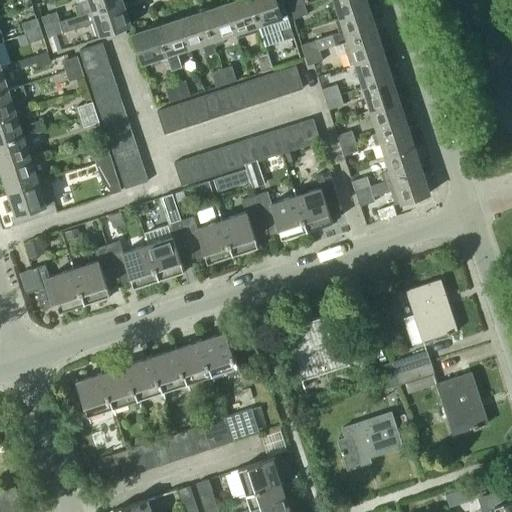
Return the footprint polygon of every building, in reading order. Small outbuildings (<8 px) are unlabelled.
[(75,4),(78,14),(121,1),(120,0),(86,0),(87,0),(75,4)] [(233,32),(256,24),(248,0),(234,0),(224,4),(233,32)] [(248,0),(256,24),(276,18),(284,40),(294,36),(282,0),(279,0),(275,2),(274,0),(248,0)] [(287,0),(290,8),(304,3),(303,0),(287,0)] [(333,0),(340,17),(368,8),(365,0),(333,0)] [(98,35),(129,25),(121,1),(78,14),(59,20),(56,11),(43,15),(49,35),(93,21),(98,35)] [(304,3),(290,8),(294,18),(308,13),(304,3)] [(223,35),(233,32),(224,4),(202,11),(214,52),(217,51),(214,44),(225,40),(223,35)] [(347,40),(347,41),(376,31),(368,8),(340,17),(343,29),(302,43),(308,63),(322,59),(319,49),(347,40)] [(214,52),(202,11),(178,18),(187,47),(203,42),(207,54),(214,52)] [(24,33),(39,28),(36,18),(21,23),(24,33)] [(176,51),(187,47),(178,18),(155,26),(164,55),(165,54),(170,70),(181,67),(176,51)] [(141,62),(164,55),(155,26),(132,34),(141,62)] [(39,28),(24,33),(27,43),(42,38),(39,28)] [(383,54),(376,31),(347,41),(355,63),(383,54)] [(78,50),(82,61),(104,54),(100,42),(78,50)] [(50,62),(47,51),(32,56),(36,66),(50,62)] [(273,68),(268,53),(257,56),(262,71),(273,68)] [(82,61),(86,73),(108,65),(104,54),(82,61)] [(391,77),(383,54),(355,63),(362,87),(391,77)] [(65,71),(80,66),(76,55),(62,60),(65,71)] [(237,79),(232,64),(222,67),(227,83),(237,79)] [(86,73),(89,85),(112,77),(108,65),(86,73)] [(290,92),(302,88),(294,65),(282,69),(290,92)] [(80,66),(65,71),(69,81),(83,76),(80,66)] [(227,83),(222,67),(212,71),(217,86),(227,83)] [(279,96),(290,92),(282,69),(271,73),(279,96)] [(279,96),(271,73),(259,77),(267,100),(279,96)] [(89,85),(93,96),(116,88),(112,77),(89,85)] [(256,103),(267,100),(259,77),(247,80),(256,103)] [(398,99),(391,77),(362,87),(370,109),(398,99)] [(176,83),(181,98),(191,95),(186,79),(176,83)] [(256,103),(247,80),(236,84),(244,107),(256,103)] [(171,101),(181,98),(176,83),(166,86),(171,101)] [(341,93),(337,83),(322,88),(326,98),(341,93)] [(232,111),(244,107),(236,84),(224,88),(232,111)] [(0,92),(0,117),(14,113),(10,100),(27,95),(23,85),(6,90),(0,92)] [(93,96),(97,108),(119,100),(116,88),(93,96)] [(232,111),(224,88),(213,92),(221,115),(232,111)] [(209,118),(221,115),(213,92),(201,95),(209,118)] [(341,93),(326,98),(329,109),(344,104),(341,93)] [(209,118),(201,95),(190,99),(198,122),(209,118)] [(186,126),(198,122),(190,99),(178,103),(186,126)] [(406,123),(398,99),(370,109),(377,133),(406,123)] [(97,108),(101,119),(123,112),(119,100),(97,108)] [(96,111),(92,101),(78,106),(81,116),(96,111)] [(186,126),(178,103),(166,107),(175,130),(186,126)] [(163,133),(175,130),(166,107),(155,110),(163,133)] [(99,121),(96,111),(81,116),(84,126),(99,121)] [(101,119),(105,131),(127,123),(123,112),(101,119)] [(0,117),(0,143),(21,136),(21,135),(44,128),(40,118),(18,125),(14,113),(0,117)] [(307,144),(319,141),(311,118),(300,122),(307,144)] [(300,122),(288,125),(296,148),(307,144),(300,122)] [(127,123),(105,131),(108,142),(131,135),(127,123)] [(377,133),(385,156),(414,146),(406,123),(377,133)] [(288,125),(276,129),(284,152),(296,148),(288,125)] [(276,129),(265,133),(273,156),(284,152),(276,129)] [(338,134),(341,144),(356,139),(353,130),(338,134)] [(265,133),(253,136),(261,160),(273,156),(265,133)] [(108,142),(112,154),(135,146),(131,135),(108,142)] [(0,168),(29,159),(21,136),(0,143),(0,168)] [(253,136),(242,140),(249,163),(261,160),(253,136)] [(359,149),(356,139),(341,144),(344,154),(359,149)] [(242,140),(230,144),(238,167),(249,163),(242,140)] [(230,144),(218,148),(226,171),(238,167),(230,144)] [(112,154),(116,165),(139,158),(135,146),(112,154)] [(385,156),(393,179),(421,170),(414,146),(385,156)] [(111,157),(108,147),(93,152),(96,162),(111,157)] [(218,148),(207,151),(215,175),(226,171),(218,148)] [(207,151),(195,155),(203,178),(215,175),(207,151)] [(195,155),(183,159),(191,182),(203,178),(195,155)] [(99,172),(113,167),(114,167),(111,157),(96,162),(99,172)] [(116,165),(120,177),(142,169),(139,158),(116,165)] [(36,182),(29,159),(0,168),(0,173),(6,193),(36,182)] [(172,163),(180,186),(191,182),(183,159),(172,163)] [(267,182),(262,166),(248,171),(253,187),(267,182)] [(120,177),(124,188),(146,181),(142,169),(120,177)] [(233,173),(237,184),(249,181),(246,169),(233,173)] [(400,202),(429,192),(421,170),(393,179),(370,186),(356,191),(361,205),(375,200),(374,196),(396,189),(400,202)] [(294,196),(306,232),(332,224),(329,216),(340,212),(327,171),(314,175),(318,188),(294,196)] [(226,188),(223,177),(214,179),(218,191),(226,188)] [(367,177),(353,181),(356,191),(370,186),(367,177)] [(47,179),(36,182),(6,193),(14,215),(44,205),(54,202),(47,179)] [(209,191),(212,190),(210,181),(200,184),(201,187),(209,191)] [(306,232),(294,196),(270,204),(265,191),(253,196),(266,236),(279,232),(281,240),(306,232)] [(255,240),(266,236),(253,196),(240,200),(244,212),(220,220),(232,256),(258,247),(255,240)] [(148,203),(137,206),(140,215),(151,211),(148,203)] [(179,220),(192,260),(204,257),(207,265),(232,256),(220,220),(195,228),(191,216),(179,220)] [(146,244),(158,281),(183,273),(180,264),(192,260),(179,220),(165,224),(169,236),(146,244)] [(78,228),(66,232),(68,239),(81,235),(78,228)] [(41,238),(25,243),(29,256),(45,251),(41,238)] [(105,244),(119,285),(131,281),(134,289),(158,281),(146,244),(121,252),(117,240),(105,244)] [(72,269),(84,306),(110,297),(107,289),(119,285),(105,244),(91,248),(95,261),(72,269)] [(84,306),(72,269),(48,277),(43,264),(29,269),(43,309),(56,305),(59,314),(84,306)] [(420,341),(456,329),(438,277),(403,289),(420,341)] [(300,381),(348,365),(332,314),(307,322),(310,332),(303,334),(302,330),(286,335),(300,381)] [(224,329),(198,337),(210,374),(236,366),(224,329)] [(210,374),(198,337),(174,346),(186,382),(210,374)] [(186,382),(174,346),(149,354),(161,390),(186,382)] [(428,350),(389,363),(392,374),(431,361),(428,350)] [(149,354),(124,362),(136,399),(161,390),(149,354)] [(431,361),(392,374),(396,385),(406,382),(409,390),(437,381),(431,361)] [(99,370),(112,407),(136,399),(124,362),(99,370)] [(392,374),(389,363),(380,365),(387,388),(396,385),(392,374)] [(86,415),(112,407),(99,370),(74,379),(86,415)] [(451,434),(486,423),(469,372),(434,383),(451,434)] [(234,440),(259,432),(251,408),(226,416),(234,440)] [(359,458),(400,445),(389,412),(341,428),(344,438),(336,441),(346,469),(361,464),(359,458)] [(234,440),(226,416),(201,424),(209,448),(234,440)] [(209,448),(201,424),(176,432),(184,456),(209,448)] [(184,456),(176,432),(151,440),(159,464),(184,456)] [(159,464),(151,440),(126,448),(134,472),(159,464)] [(134,472),(126,448),(102,457),(109,480),(134,472)] [(274,456),(269,458),(236,469),(245,494),(282,481),(274,456)] [(216,504),(208,478),(207,478),(195,482),(203,508),(216,504)] [(272,511),(291,506),(282,481),(245,494),(250,508),(239,511),(272,511)] [(176,489),(183,511),(189,511),(197,510),(189,484),(176,489)] [(494,507),(495,511),(511,511),(511,486),(477,497),(482,511),(494,507)] [(10,511),(3,489),(0,490),(0,511),(10,511)] [(449,507),(461,503),(457,490),(446,494),(449,507)] [(109,511),(150,511),(146,499),(109,511)]
